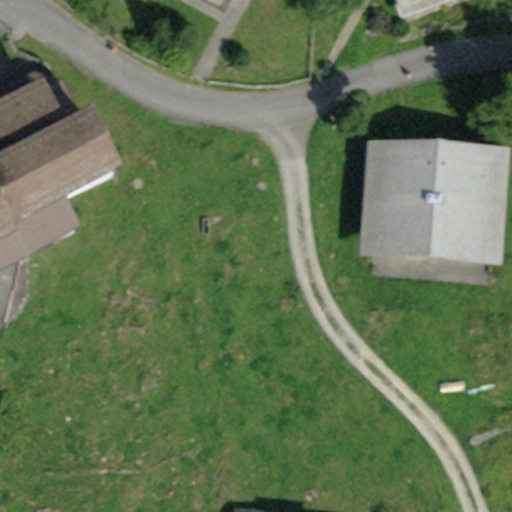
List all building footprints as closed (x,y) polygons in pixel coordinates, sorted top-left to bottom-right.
[(400,0),(406,14),(442,0),(400,0)] [(0,96),(0,116),(42,96),(64,140),(81,131),(59,87),(35,79),(0,96)] [(0,240),(7,237),(17,260),(72,233),(58,203),(114,175),(91,126),(81,131),(64,140),(42,96),(0,116),(0,240)] [(249,136),(231,133),(230,144),(247,147),(249,136)] [(371,247),(431,251),(438,161),(423,160),(424,147),(406,146),(405,159),(378,157),(371,247)] [(453,162),(438,161),(431,251),(491,255),(497,165),(471,164),(472,151),(454,150),(453,162)]
